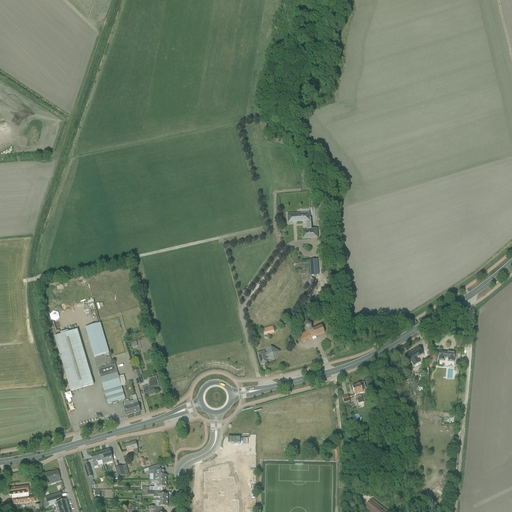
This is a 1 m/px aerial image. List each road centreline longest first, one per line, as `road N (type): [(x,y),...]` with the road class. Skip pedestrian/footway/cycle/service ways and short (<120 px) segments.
road 1 (primary): [(257,390),(383,350),(511,263)]
road 2 (track): [(454,511),(471,305)]
